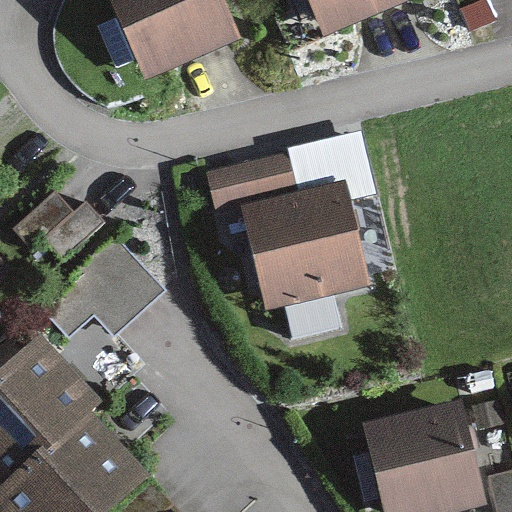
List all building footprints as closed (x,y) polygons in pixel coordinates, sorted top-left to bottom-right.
[(227,40),(210,0),(120,0),(151,72),(227,40)] [(406,0),(405,0),(318,0),(331,31),(406,0)] [(296,200),(287,162),(217,177),(225,215),(248,210),(296,200)] [(360,288),(338,190),(296,200),(248,210),(271,309),(360,288)] [(68,281),(116,332),(168,284),(120,233),(68,281)] [(0,472),(6,479),(85,406),(93,398),(38,339),(0,373),(0,472)] [(85,406),(6,479),(0,484),(0,496),(14,511),(85,511),(138,463),(85,406)] [(451,511),(478,506),(455,414),(371,435),(389,511),(451,511)]
